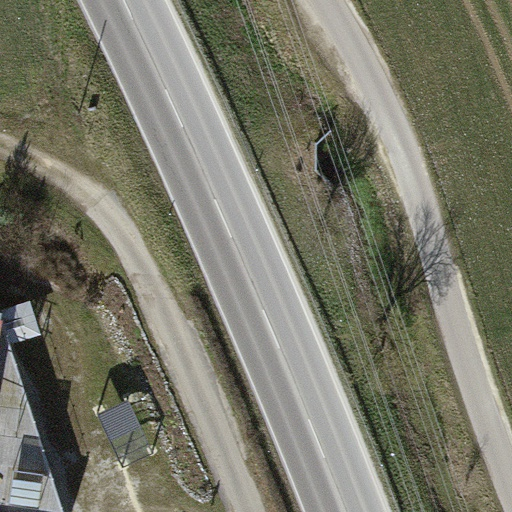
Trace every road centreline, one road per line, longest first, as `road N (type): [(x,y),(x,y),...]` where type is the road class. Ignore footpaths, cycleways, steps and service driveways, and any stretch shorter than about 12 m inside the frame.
road 1 (primary): [(357,511),(138,0)]
road 2 (unclassified): [(328,0),(409,163),(511,449)]
road 3 (unclassified): [(0,148),(63,176),(116,222),(177,336),(246,511)]
